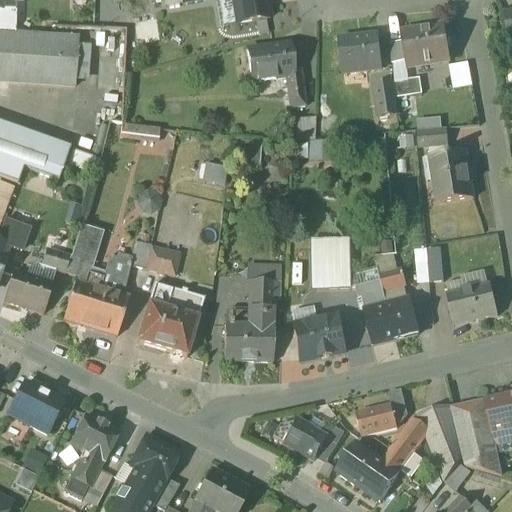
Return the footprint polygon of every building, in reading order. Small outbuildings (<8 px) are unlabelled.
[(266,0),(231,0),(236,26),(270,21),(266,0)] [(444,28),(401,35),(403,46),(391,47),(393,67),(406,64),(407,71),(450,64),(444,28)] [(78,41),(0,35),(0,83),(75,89),(78,41)] [(378,38),(339,43),(342,76),(382,72),(378,38)] [(289,47),(247,53),(252,85),(285,81),(287,96),(304,95),(300,71),(292,72),(289,47)] [(450,90),(470,89),(469,65),(448,66),(450,90)] [(420,81),(394,84),(397,101),(422,97),(420,81)] [(394,84),(373,88),(375,104),(397,101),(394,84)] [(304,95),(287,96),(290,111),(305,109),(304,95)] [(315,121),(291,123),(292,144),(314,142),(315,121)] [(17,132),(0,126),(0,178),(5,165),(17,132)] [(158,132),(122,128),(120,140),(157,144),(158,132)] [(70,151),(17,132),(5,165),(58,183),(70,151)] [(447,133),(418,135),(419,150),(448,148),(447,133)] [(239,169),(258,169),(259,143),(239,143),(239,169)] [(466,154),(430,160),(437,207),(473,201),(466,154)] [(202,168),(199,184),(221,188),(224,171),(202,168)] [(0,188),(0,223),(12,193),(0,188)] [(8,231),(2,229),(0,233),(0,245),(8,249),(18,252),(23,238),(7,232),(8,231)] [(0,277),(7,259),(5,258),(8,249),(0,245),(0,277)] [(150,250),(134,247),(129,269),(145,273),(150,250)] [(164,254),(151,251),(146,273),(158,276),(164,254)] [(441,251),(427,252),(430,286),(444,285),(441,251)] [(70,260),(46,253),(41,268),(65,276),(70,260)] [(351,265),(316,266),(317,292),(352,291),(351,265)] [(394,266),(378,270),(380,278),(384,294),(407,289),(403,273),(396,274),(394,266)] [(104,277),(83,270),(78,286),(75,285),(63,323),(117,339),(129,301),(100,292),(104,277)] [(53,287),(13,274),(4,305),(44,317),(53,287)] [(380,278),(365,282),(364,278),(358,279),(359,283),(361,300),(384,294),(380,278)] [(280,285),(246,284),(246,298),(248,299),(273,300),(279,300),(280,285)] [(204,301),(154,287),(137,346),(187,360),(204,301)] [(491,287),(446,297),(454,329),(498,318),(491,287)] [(273,300),(248,299),(247,329),(225,329),(223,365),(272,366),(273,330),(272,330),(273,300)] [(410,302),(387,308),(396,343),(419,337),(410,302)] [(387,308),(365,313),(373,348),(396,343),(387,308)] [(338,319),(293,328),(300,364),(345,355),(338,319)] [(62,406),(24,386),(8,418),(46,437),(62,406)] [(401,394),(388,397),(391,409),(393,416),(406,413),(401,394)] [(511,397),(485,403),(485,404),(497,456),(511,453),(511,397)] [(485,404),(451,412),(463,460),(465,470),(502,480),(497,457),(497,456),(485,404)] [(391,409),(356,417),(362,440),(397,431),(393,416),(391,409)] [(451,411),(418,418),(423,429),(430,434),(427,438),(445,484),(458,467),(463,460),(451,412),(451,411)] [(406,413),(393,416),(397,431),(407,419),(406,413)] [(119,435),(85,418),(70,448),(83,455),(71,481),(90,491),(99,473),(103,465),(104,466),(119,435)] [(383,464),(382,464),(399,476),(399,475),(427,438),(430,434),(423,429),(414,422),(383,464)] [(326,440),(299,424),(278,428),(272,440),(313,463),(326,440)] [(179,456),(145,439),(129,469),(135,473),(163,487),(166,482),(179,456)] [(383,464),(357,446),(356,445),(336,474),(341,478),(340,478),(354,488),(355,487),(380,505),(400,476),(399,475),(399,476),(382,464),(383,464)] [(124,467),(114,482),(125,488),(126,486),(127,486),(135,473),(129,469),(124,467)] [(445,484),(444,485),(456,496),(470,476),(458,467),(445,484)] [(111,479),(99,473),(90,491),(94,493),(102,497),(111,479)] [(163,487),(135,473),(127,486),(126,486),(125,488),(110,511),(148,511),(151,507),(163,487)] [(211,473),(194,505),(195,505),(190,511),(240,511),(250,494),(211,473)] [(501,482),(475,475),(473,482),(499,490),(501,482)] [(90,491),(71,481),(64,493),(69,495),(68,497),(80,504),(82,501),(88,504),(94,493),(90,491)] [(179,488),(166,482),(163,487),(151,507),(159,511),(164,511),(167,509),(179,488)] [(102,497),(94,493),(88,504),(96,508),(102,497)] [(461,500),(448,511),(473,511),(472,510),(461,500)] [(0,511),(6,511),(10,507),(0,501),(0,511)]
